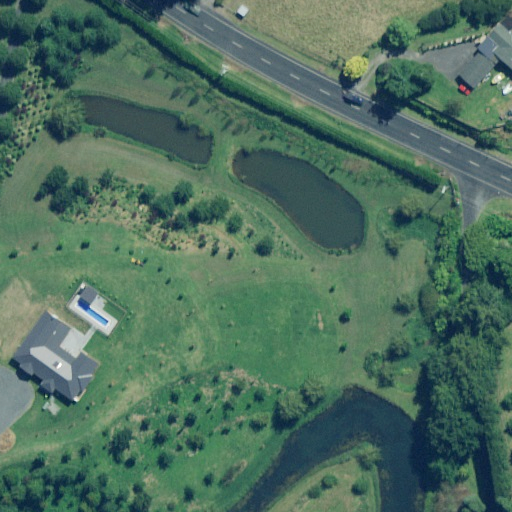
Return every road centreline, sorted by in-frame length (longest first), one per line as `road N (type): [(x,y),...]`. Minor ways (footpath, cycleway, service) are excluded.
road 1 (tertiary): [(165,0),(310,85),(511,181)]
road 2 (track): [(469,161),(466,383),(490,511)]
